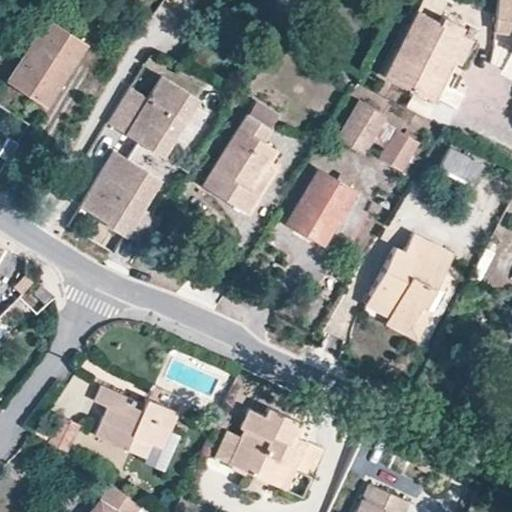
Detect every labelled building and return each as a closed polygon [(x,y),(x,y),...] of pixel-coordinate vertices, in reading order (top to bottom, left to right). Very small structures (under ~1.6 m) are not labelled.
[(511,0),(497,0),(495,32),(511,34),(511,0)] [(431,99),(451,60),(446,57),(459,31),(461,25),(439,13),(435,20),(414,8),(381,74),(431,99)] [(46,105),(85,43),(47,19),(6,80),(46,105)] [(446,57),(451,60),(457,63),(470,37),(459,31),(446,57)] [(161,154),(197,95),(161,74),(150,90),(143,102),(128,92),(112,117),(130,128),(139,134),(137,139),(161,154)] [(143,102),(150,90),(135,81),(128,92),(143,102)] [(363,152),(370,139),(379,122),(384,114),(359,98),(336,137),(363,152)] [(262,140),(270,128),(246,113),(201,184),(246,212),(272,169),(265,165),(275,149),(262,140)] [(379,122),(370,139),(383,146),(393,129),(388,125),(379,122)] [(139,134),(130,128),(127,133),(137,139),(139,134)] [(393,129),(383,146),(377,156),(401,171),(416,142),(393,129)] [(481,163),(449,145),(438,166),(470,183),(481,163)] [(141,206),(158,176),(126,156),(113,148),(79,203),(105,219),(114,204),(134,217),(125,232),(143,242),(143,241),(158,216),(141,206)] [(335,181),(316,169),(286,220),(322,242),(330,229),(335,231),(340,225),(338,220),(344,211),(343,208),(353,192),(347,188),(352,181),(340,173),(335,181)] [(398,197),(402,187),(386,178),(380,188),(398,197)] [(125,232),(134,217),(114,204),(105,219),(125,232)] [(393,245),(367,296),(391,307),(387,315),(409,326),(420,305),(424,307),(442,271),(452,252),(412,232),(402,249),(393,245)] [(387,315),(386,317),(383,323),(415,339),(449,275),(442,271),(424,307),(420,305),(409,326),(387,315)] [(51,295),(39,284),(32,292),(44,303),(51,295)] [(391,307),(367,296),(362,305),(386,317),(387,315),(391,307)] [(93,433),(144,456),(151,442),(162,447),(169,430),(177,411),(145,397),(140,408),(130,404),(132,398),(99,383),(93,400),(105,405),(93,433)] [(242,428),(239,435),(227,462),(230,464),(245,470),(252,474),(266,481),(272,483),(284,459),(294,456),(294,446),(288,442),(292,434),(298,421),(266,406),(263,414),(248,407),(239,426),(242,428)] [(45,440),(64,452),(78,430),(59,419),(45,440)] [(227,462),(239,435),(226,428),(214,456),(227,462)] [(151,442),(144,456),(142,461),(163,470),(179,434),(169,430),(162,447),(151,442)] [(306,440),(292,434),(288,442),(294,446),(294,456),(284,459),(272,483),(284,489),(293,468),(306,440)] [(323,448),(306,440),(293,468),(310,475),(323,448)] [(245,470),(230,464),(228,468),(243,473),(245,470)] [(264,484),(266,481),(252,474),(251,477),(264,484)] [(401,511),(407,500),(367,481),(364,487),(359,498),(352,511),(401,511)] [(359,498),(364,487),(356,483),(350,495),(359,498)] [(134,511),(135,511),(139,507),(109,484),(85,511),(134,511)]
